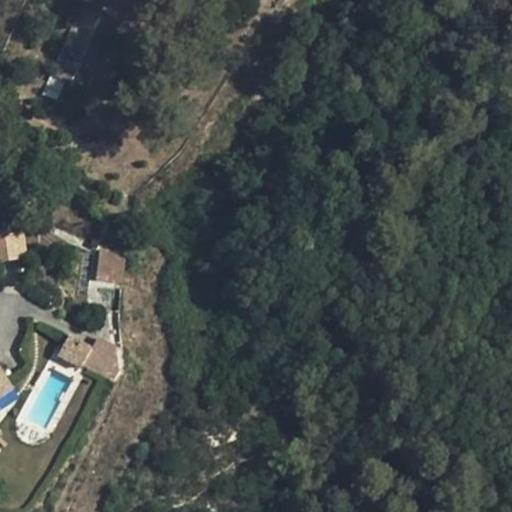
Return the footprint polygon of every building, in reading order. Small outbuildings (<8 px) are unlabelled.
[(100,16),(80,6),(49,76),(65,82),(70,85),(100,16)] [(65,82),(49,76),(41,94),(57,101),(65,82)] [(18,229),(0,231),(0,262),(24,258),(18,229)] [(95,281),(122,284),(124,262),(101,250),(98,256),(95,281)] [(90,352),(67,339),(56,358),(80,371),(82,368),(113,385),(119,375),(116,354),(95,343),(90,352)] [(115,349),(97,339),(95,343),(116,354),(115,349)] [(0,392),(10,386),(0,371),(0,392)] [(10,386),(0,392),(0,397),(12,390),(10,386)]
